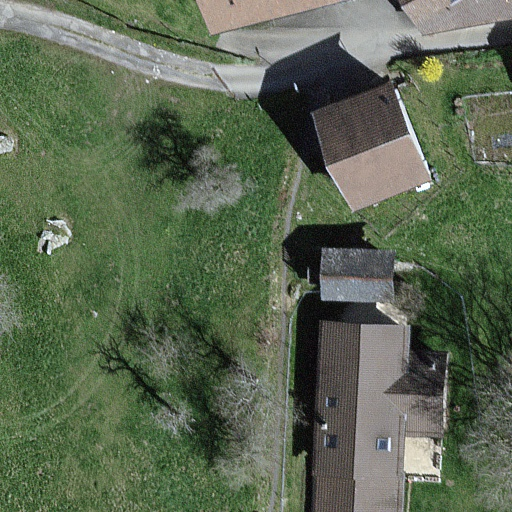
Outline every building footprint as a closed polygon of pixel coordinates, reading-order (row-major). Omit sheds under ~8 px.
[(207,0),(217,28),(326,0),(207,0)] [(405,0),(425,32),(511,17),(511,5),(510,0),(405,0)] [(430,176),(388,86),(318,118),(360,208),(430,176)] [(396,302),(398,251),(323,248),(321,300),(396,302)] [(410,350),(411,326),(325,323),(317,511),(401,511),(403,476),(441,478),(447,352),(410,350)]
